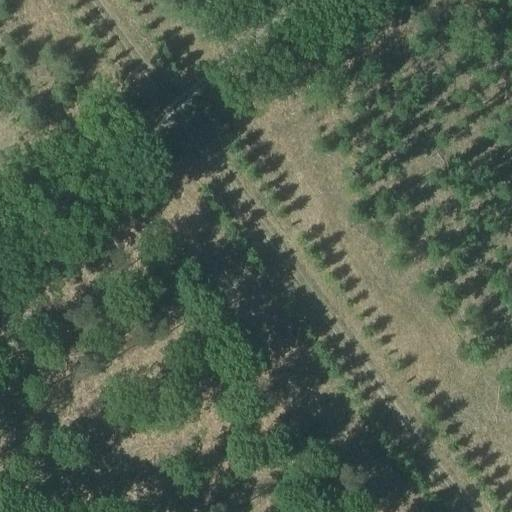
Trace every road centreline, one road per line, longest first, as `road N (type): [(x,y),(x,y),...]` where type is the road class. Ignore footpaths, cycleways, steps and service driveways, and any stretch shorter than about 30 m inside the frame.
road 1 (unknown): [(96,0),(224,180),(485,511)]
road 2 (track): [(0,253),(305,0)]
